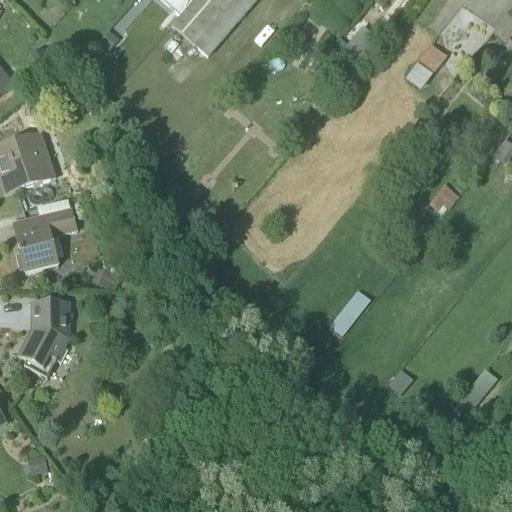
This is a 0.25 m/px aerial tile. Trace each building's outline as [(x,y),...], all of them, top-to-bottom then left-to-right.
[(196,0),(171,29),(194,48),(235,0),(196,0)] [(511,13),(494,35),(506,45),(511,38),(511,13)] [(340,50),(355,67),(378,46),(364,29),(340,50)] [(446,60),(430,48),(416,66),(432,79),(446,60)] [(0,100),(13,90),(0,73),(0,100)] [(435,134),(420,122),(395,154),(409,166),(435,134)] [(55,182),(41,137),(0,150),(0,185),(4,199),(55,182)] [(441,186),(430,208),(447,217),(458,194),(441,186)] [(77,234),(71,213),(25,224),(29,240),(17,242),(21,258),(19,259),(17,261),(20,271),(22,272),(24,272),(26,278),(58,270),(51,241),(77,234)] [(358,292),(329,328),(342,339),(372,303),(358,292)] [(38,306),(38,338),(30,338),(18,361),(27,365),(24,370),(40,379),(50,361),(59,366),(67,353),(64,351),(68,343),(69,307),(38,306)] [(486,372),(450,414),(462,424),(498,382),(486,372)]
